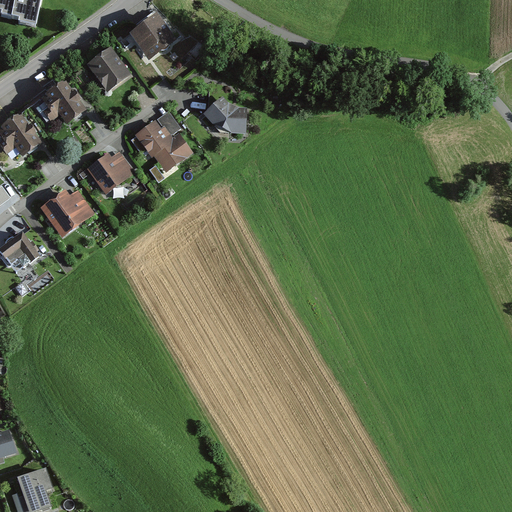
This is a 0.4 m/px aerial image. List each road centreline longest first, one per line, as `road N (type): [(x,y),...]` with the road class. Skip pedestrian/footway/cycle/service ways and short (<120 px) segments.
road 1 (residential): [(175,93),(0,223)]
road 2 (residential): [(132,0),(0,91)]
